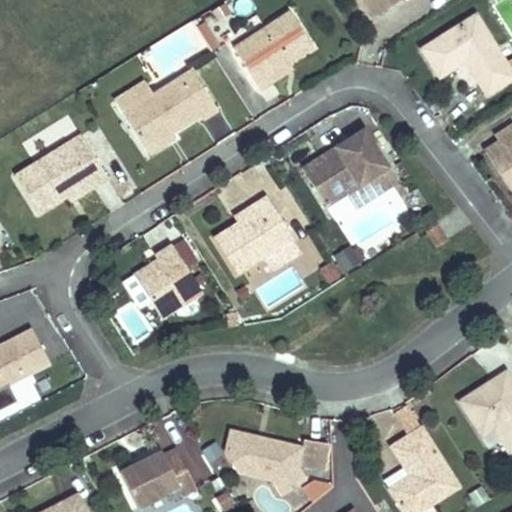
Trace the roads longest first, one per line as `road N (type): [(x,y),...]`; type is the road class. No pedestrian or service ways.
road 1 (residential): [(511,256),(398,109),(371,88),(349,89),(89,246),(68,291),(128,397)]
road 2 (residential): [(128,397),(232,368),(353,388),(395,370),(511,279)]
road 3 (residential): [(0,468),(128,397)]
